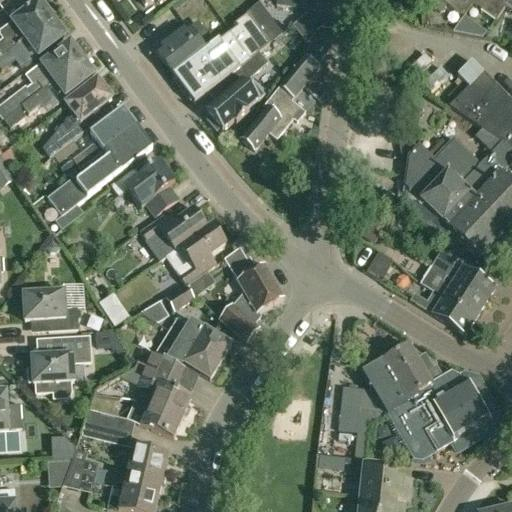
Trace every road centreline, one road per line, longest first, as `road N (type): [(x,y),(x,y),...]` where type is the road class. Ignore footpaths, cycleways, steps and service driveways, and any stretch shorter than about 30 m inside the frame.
road 1 (residential): [(317,270),(229,204),(74,0)]
road 2 (residential): [(317,270),(290,323),(211,433),(191,511)]
road 3 (residential): [(317,270),(355,0)]
road 4 (residential): [(511,390),(386,312)]
